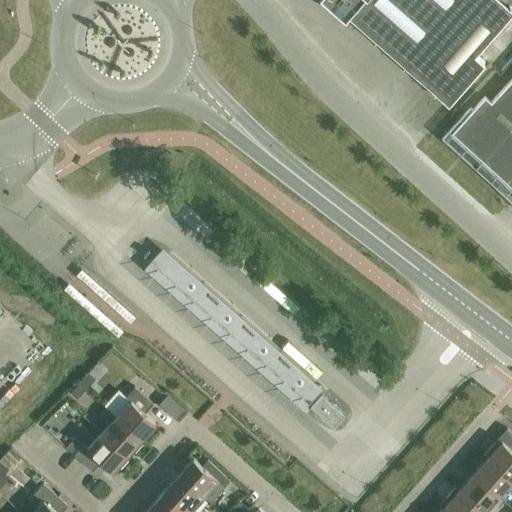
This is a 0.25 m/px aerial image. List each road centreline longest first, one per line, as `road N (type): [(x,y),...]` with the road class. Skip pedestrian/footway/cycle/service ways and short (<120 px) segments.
road 1 (secondary): [(511,341),(261,149),(175,72)]
road 2 (unclassified): [(511,258),(328,93),(252,0)]
road 3 (residential): [(114,511),(190,428),(287,511)]
road 4 (residential): [(403,511),(491,410)]
